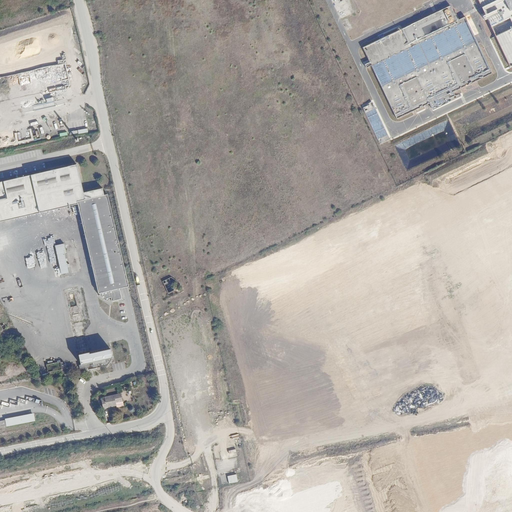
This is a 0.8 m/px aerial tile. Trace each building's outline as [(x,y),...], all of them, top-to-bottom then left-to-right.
[(511,0),(478,0),(509,65),(511,63),(511,0)] [(451,6),(364,47),(397,118),(492,73),(466,17),(458,21),(451,6)] [(47,98),(48,103),(29,107),(27,97),(22,98),(23,102),(20,102),(21,112),(54,105),(52,97),(47,98)] [(363,107),(369,117),(378,112),(371,102),(363,107)] [(0,218),(76,202),(84,236),(97,291),(98,292),(97,292),(106,298),(107,297),(108,296),(107,295),(109,294),(110,298),(120,296),(118,286),(127,284),(106,192),(103,192),(101,186),(82,190),(76,162),(0,178),(0,218)] [(62,246),(61,241),(52,243),(58,272),(65,270),(60,246),(62,246)] [(43,255),(42,248),(29,250),(30,255),(36,254),(37,256),(43,255)] [(94,332),(86,333),(87,341),(95,340),(94,332)] [(84,367),(84,370),(112,364),(108,349),(87,354),(86,352),(76,354),(79,364),(77,365),(78,368),(84,367)] [(121,394),(105,397),(105,398),(101,399),(103,408),(117,405),(116,403),(123,402),(121,394)] [(0,421),(1,427),(36,421),(35,412),(24,414),(25,415),(0,419),(0,421)] [(229,483),(238,482),(237,474),(228,476),(229,483)]
